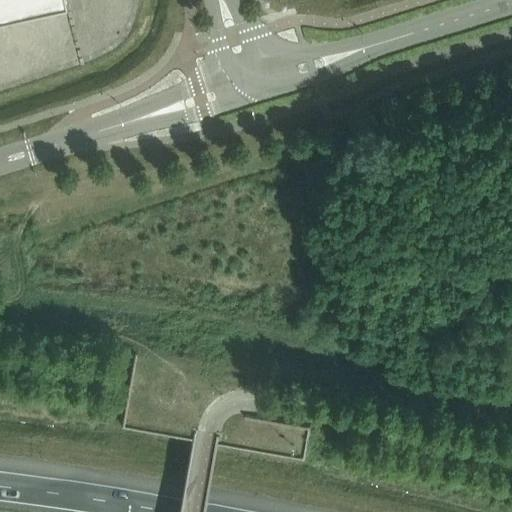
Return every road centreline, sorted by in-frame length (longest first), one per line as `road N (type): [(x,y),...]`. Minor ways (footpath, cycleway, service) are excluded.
road 1 (motorway): [(170,511),(0,487)]
road 2 (unclassified): [(0,162),(154,113)]
road 3 (unclassified): [(511,2),(365,47)]
road 4 (unclassified): [(255,84),(315,80),(365,47)]
